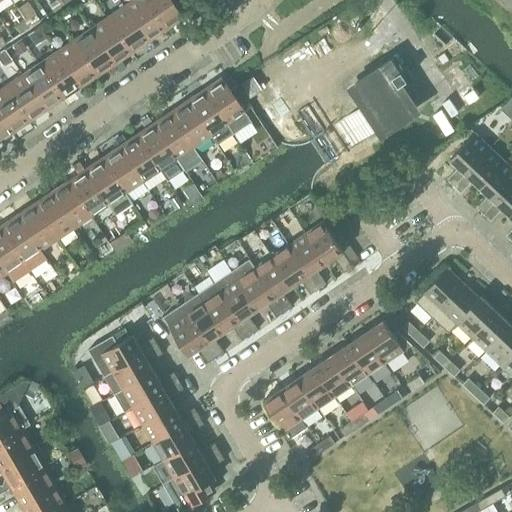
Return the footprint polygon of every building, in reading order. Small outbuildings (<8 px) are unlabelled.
[(64,4),(60,0),(56,0),(49,5),(53,11),(64,4)] [(132,0),(124,6),(147,41),(154,37),(152,33),(162,27),(144,0),(132,0)] [(144,0),(162,27),(172,20),(174,23),(182,18),(170,0),(144,0)] [(107,17),(128,49),(138,43),(141,46),(147,41),(124,6),(107,17)] [(25,21),(29,27),(39,20),(35,14),(25,21)] [(128,49),(107,17),(90,29),(114,64),(121,60),(118,56),(128,49)] [(25,21),(15,28),(19,34),(29,27),(25,21)] [(40,29),(30,35),(38,46),(47,39),(40,29)] [(114,64),(90,29),(72,40),(94,72),(104,65),(107,69),(114,64)] [(55,52),(79,87),(86,83),(84,79),(94,72),(72,40),(55,52)] [(23,41),(15,46),(21,55),(30,50),(23,41)] [(5,51),(0,54),(0,59),(5,66),(13,61),(5,51)] [(79,87),(55,52),(38,63),(60,95),(70,89),(72,92),(79,87)] [(450,61),(449,60),(445,53),(437,57),(441,65),(442,66),(450,61)] [(350,150),(412,109),(397,86),(407,80),(394,60),(356,85),(368,103),(334,125),(350,150)] [(60,95),(38,63),(21,75),(45,110),(52,105),(50,102),(60,95)] [(45,110),(21,75),(5,86),(26,118),(36,111),(38,115),(45,110)] [(215,86),(205,93),(232,133),(250,121),(221,77),(213,82),(215,86)] [(249,98),(261,90),(252,77),(240,84),(249,98)] [(26,118),(5,86),(0,89),(0,115),(11,133),(18,128),(16,125),(26,118)] [(232,133),(205,93),(195,100),(193,96),(186,101),(210,136),(215,144),(232,133)] [(172,116),(193,148),(210,136),(186,101),(179,105),(182,109),(172,116)] [(11,133),(0,115),(0,135),(2,134),(5,137),(11,133)] [(193,148),(172,116),(162,122),(159,119),(152,123),(176,159),(193,148)] [(176,159),(152,123),(145,128),(148,131),(138,138),(159,170),(176,159)] [(454,185),(490,147),(475,132),(450,159),(459,167),(448,178),(448,180),(454,185)] [(142,182),(159,170),(138,138),(128,145),(125,141),(118,146),(141,181),(142,182)] [(125,193),(142,182),(141,181),(118,146),(111,151),(114,154),(103,161),(124,193),(125,194),(125,193)] [(480,187),(505,161),(490,147),(454,185),(460,192),(462,192),(473,180),(480,187)] [(131,203),(125,193),(125,194),(124,193),(103,161),(93,168),(91,165),(84,169),(107,204),(108,205),(114,214),(131,203)] [(484,214),(511,183),(511,167),(505,161),(480,187),(489,195),(478,206),(478,208),(484,214)] [(91,216),(108,205),(107,204),(84,169),(77,174),(79,177),(69,184),(90,215),(91,216)] [(191,182),(180,189),(189,202),(200,195),(191,182)] [(510,216),(511,213),(511,183),(484,214),(490,220),(492,220),(503,208),(510,216)] [(50,192),(74,228),(91,216),(90,215),(69,184),(59,191),(57,187),(50,192)] [(74,228),(50,192),(43,197),(46,200),(36,207),(57,239),(74,228)] [(176,198),(171,201),(175,207),(176,208),(181,205),(176,198)] [(57,239),(36,207),(25,214),(23,210),(16,215),(40,250),(57,239)] [(46,258),(40,250),(16,215),(9,219),(12,223),(2,230),(22,261),(23,262),(28,270),(46,258)] [(304,234),(325,264),(340,255),(341,257),(340,264),(345,271),(353,266),(343,252),(344,251),(324,221),(304,234)] [(12,281),(28,270),(23,262),(22,261),(2,230),(0,230),(0,264),(5,272),(6,273),(12,281)] [(325,264),(304,234),(288,245),(318,289),(327,283),(322,276),(315,275),(313,272),(325,264)] [(318,289),(288,245),(271,256),(291,286),(291,287),(306,277),(307,280),(306,287),(311,294),(318,289)] [(255,268),(284,312),(293,306),(288,299),(281,298),(279,295),(291,287),(291,286),(271,256),(255,268)] [(255,268),(249,259),(232,271),(257,310),(272,300),(273,302),(272,309),(277,317),(284,312),(255,268)] [(433,317),(464,283),(449,269),(451,267),(449,266),(416,301),(433,317)] [(215,282),(250,335),(258,329),(254,322),(246,321),(245,318),(257,310),(232,271),(215,282)] [(250,335),(215,282),(197,294),(224,332),(237,323),(239,325),(238,332),(243,340),(250,335)] [(464,283),(433,317),(449,333),(458,324),(456,322),(479,297),(464,283)] [(224,332),(197,294),(181,305),(216,357),(225,352),(220,345),(213,343),(211,341),(224,332)] [(472,338),(497,311),(481,295),(479,297),(456,322),(458,324),(472,338)] [(216,357),(181,305),(164,317),(189,355),(204,346),(205,348),(204,355),(209,362),(216,357)] [(511,324),(497,311),(472,338),(487,352),(511,325),(511,324)] [(384,320),(365,332),(385,362),(385,363),(404,350),(384,320)] [(413,337),(419,331),(409,321),(403,327),(413,337)] [(511,325),(487,352),(502,366),(511,355),(511,325)] [(419,331),(413,337),(424,347),(430,341),(419,331)] [(365,332),(348,344),(368,373),(369,374),(385,363),(385,362),(365,332)] [(89,349),(104,376),(112,371),(158,344),(154,337),(146,341),(144,348),(142,349),(133,335),(118,343),(113,335),(89,349)] [(104,376),(115,394),(154,371),(146,357),(149,355),(156,357),(163,353),(158,344),(112,371),(104,376)] [(348,344),(332,355),(351,385),(352,385),(369,374),(368,373),(348,344)] [(445,367),(451,361),(439,350),(433,356),(445,367)] [(332,355),(315,366),(335,396),(335,397),(352,385),(351,385),(332,355)] [(511,355),(502,366),(511,374),(511,355)] [(451,361),(445,367),(454,376),(461,370),(451,361)] [(315,366),(298,378),(317,408),(318,408),(335,397),(335,396),(315,366)] [(132,406),(179,379),(174,372),(167,376),(165,383),(162,385),(154,371),(115,394),(125,411),(133,407),(132,406)] [(408,383),(413,391),(425,383),(420,375),(408,383)] [(298,378),(281,389),(301,418),(302,419),(318,408),(317,408),(298,378)] [(474,395),(480,389),(469,378),(463,384),(474,395)] [(143,424),(174,406),(167,392),(169,391),(176,393),(184,388),(179,379),(132,406),(133,407),(143,424)] [(0,442),(22,429),(29,424),(18,405),(28,383),(23,381),(0,393),(0,442)] [(301,418),(281,389),(264,401),(289,439),(307,427),(302,419),(301,418)] [(480,389),(474,395),(484,404),(490,398),(480,389)] [(385,399),(390,406),(403,397),(398,390),(385,399)] [(390,406),(385,399),(374,406),(379,413),(390,406)] [(153,442),(199,415),(195,407),(187,412),(185,419),(183,420),(174,406),(143,424),(153,442)] [(493,413),(504,423),(510,416),(499,406),(493,413)] [(351,421),(356,429),(369,420),(364,413),(351,421)] [(163,459),(195,441),(187,428),(190,426),(197,428),(204,424),(199,415),(153,442),(163,459)] [(356,429),(351,421),(340,429),(345,436),(356,429)] [(0,466),(33,448),(22,429),(0,442),(0,466)] [(318,444),(323,451),(335,443),(330,435),(318,444)] [(174,477),(219,450),(215,442),(208,447),(206,454),(203,455),(195,441),(163,459),(174,477)] [(323,451),(318,444),(306,452),(311,459),(323,451)] [(0,492),(43,466),(33,448),(0,466),(0,470),(7,483),(5,484),(0,482),(0,492)] [(219,450),(174,477),(185,496),(216,478),(207,463),(210,461),(217,463),(225,459),(219,450)] [(43,466),(0,492),(0,501),(7,498),(8,491),(11,489),(20,505),(54,485),(43,466)] [(50,511),(65,504),(54,485),(20,505),(24,511),(50,511)] [(489,496),(493,503),(506,496),(502,488),(489,496)] [(493,503),(489,496),(476,502),(481,510),(493,503)]
